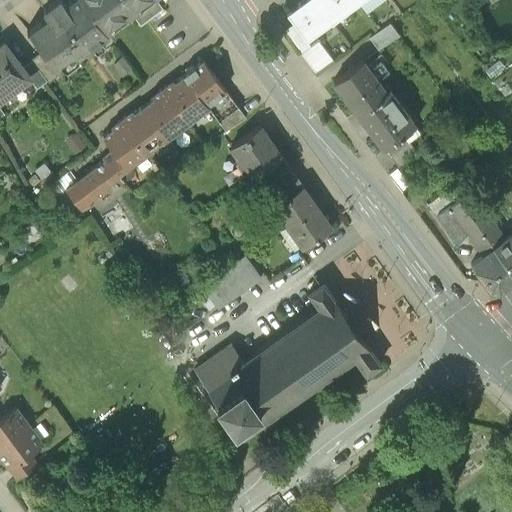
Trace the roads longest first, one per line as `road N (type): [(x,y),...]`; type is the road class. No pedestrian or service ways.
road 1 (secondary): [(480,336),(227,12)]
road 2 (residential): [(244,511),(480,336)]
